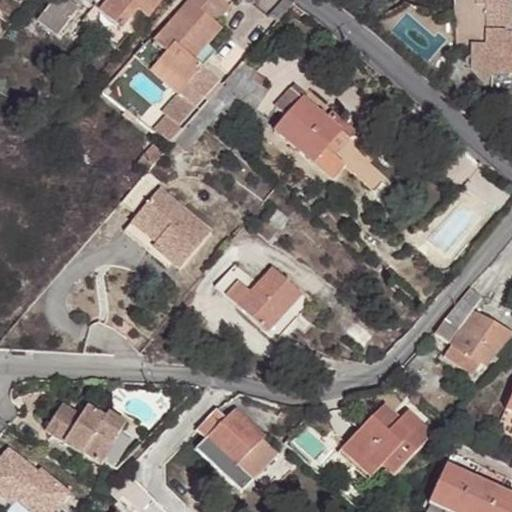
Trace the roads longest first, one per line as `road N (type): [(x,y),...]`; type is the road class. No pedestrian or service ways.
road 1 (residential): [(511,218),(387,368),(368,379),(294,396),(221,379),(16,370)]
road 2 (residential): [(308,0),(511,163)]
